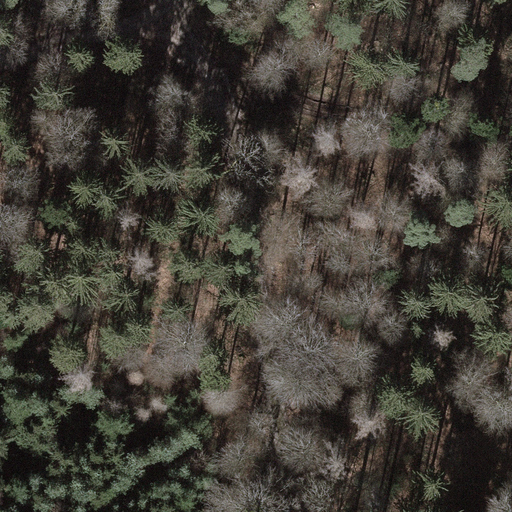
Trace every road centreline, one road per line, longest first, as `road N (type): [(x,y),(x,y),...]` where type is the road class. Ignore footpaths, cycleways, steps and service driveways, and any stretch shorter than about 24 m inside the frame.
road 1 (track): [(181,8),(218,80),(290,511)]
road 2 (track): [(189,0),(0,66)]
